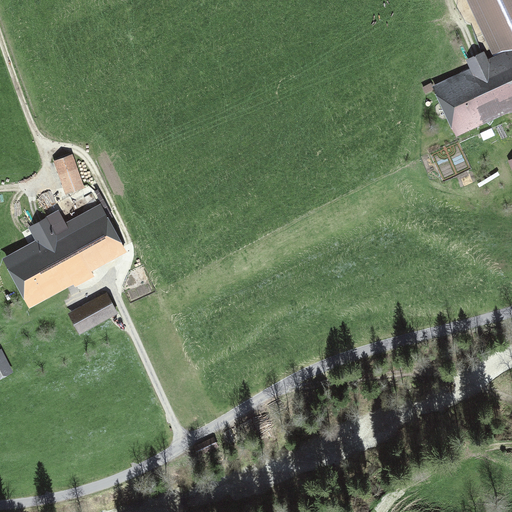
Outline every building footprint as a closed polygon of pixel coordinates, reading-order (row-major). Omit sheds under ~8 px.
[(511,0),(467,0),(499,64),(490,68),(483,51),(468,58),(475,75),(443,89),(460,126),(511,101),(511,0)] [(473,137),(460,142),(463,149),(476,143),(473,137)] [(56,161),(60,175),(62,174),(68,191),(80,187),(74,170),(75,170),(71,156),(56,161)] [(108,255),(89,220),(56,238),(46,219),(29,228),(39,248),(13,262),(31,297),(108,255)] [(72,314),(81,330),(114,312),(105,296),(72,314)] [(1,351),(0,351),(0,370),(8,367),(1,351)] [(213,437),(194,447),(199,455),(218,446),(213,437)]
